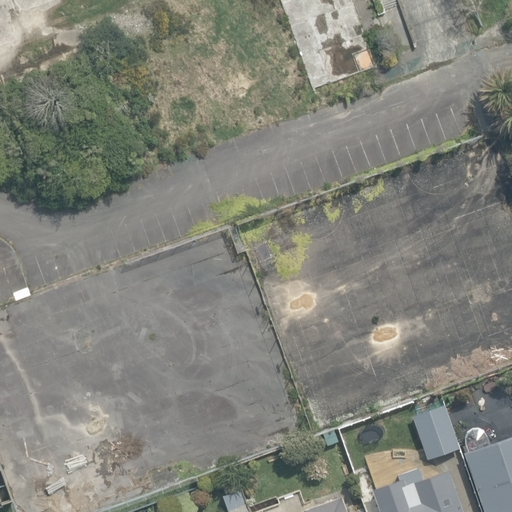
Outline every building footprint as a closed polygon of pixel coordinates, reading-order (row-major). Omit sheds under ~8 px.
[(0,0),(0,10),(35,0),(0,0)] [(217,0),(218,1),(182,15),(176,0),(161,0),(145,6),(153,26),(113,41),(152,143),(372,59),(349,0),(217,0)] [(400,0),(372,0),(386,37),(411,29),(400,0)] [(444,401),(409,413),(425,459),(459,448),(444,401)] [(463,451),(483,511),(511,511),(511,448),(508,437),(490,444),(485,431),(483,429),(479,428),(476,427),(472,428),(469,429),(467,432),(465,435),(464,438),(468,450),(463,451)] [(322,432),(326,445),(338,442),(335,429),(322,432)] [(422,478),(417,467),(397,474),(399,478),(372,488),(380,511),(463,511),(448,469),(422,478)] [(229,511),(248,511),(240,488),(223,494),(229,511)] [(283,511),(346,511),(341,496),(304,509),(304,511),(285,511),(286,511),(283,511)]
